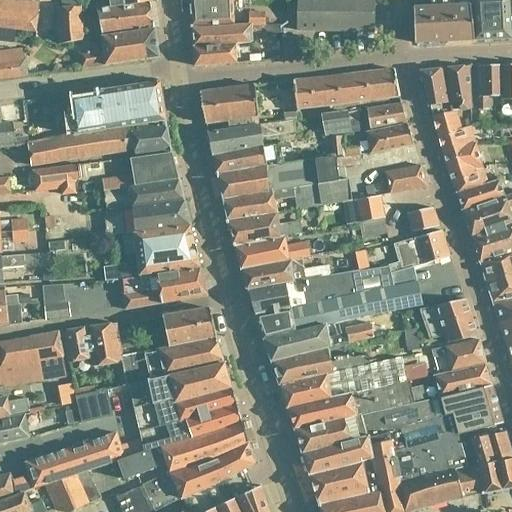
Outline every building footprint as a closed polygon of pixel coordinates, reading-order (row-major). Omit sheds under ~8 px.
[(0,0),(0,29),(35,34),(39,6),(0,0)] [(91,0),(108,0),(110,9),(150,3),(149,0),(91,0)] [(188,0),(191,28),(233,25),(232,0),(188,0)] [(296,0),(296,32),(373,33),(373,0),(296,0)] [(413,45),(444,43),(441,0),(433,0),(433,2),(430,2),(430,8),(411,9),(413,45)] [(441,0),(444,43),(473,42),(471,6),(453,7),(453,1),(450,1),(450,0),(441,0)] [(510,26),(509,6),(509,0),(470,0),(473,42),(511,40),(511,35),(510,28),(510,26)] [(97,20),(100,37),(153,30),(150,3),(110,9),(96,11),(96,10),(80,12),(81,23),(97,20)] [(81,23),(80,12),(80,8),(55,9),(55,23),(58,47),(84,42),(81,23)] [(248,14),(248,27),(252,27),(265,27),(265,14),(248,14)] [(233,27),(190,29),(192,50),(234,46),(234,48),(252,44),(251,35),(280,35),(280,27),(265,27),(248,27),(233,27)] [(157,58),(153,31),(100,39),(102,51),(80,55),(81,71),(157,58)] [(301,39),(282,40),(283,60),(303,59),(301,39)] [(234,46),(192,50),(194,68),(235,65),(234,48),(234,46)] [(0,53),(0,80),(27,77),(23,51),(0,53)] [(511,66),(500,67),(501,98),(501,102),(511,101),(511,66)] [(488,99),(501,98),(500,67),(478,67),(479,112),(489,111),(488,99)] [(451,114),(456,113),(470,110),(468,68),(443,71),(451,114)] [(344,77),(347,104),(397,99),(393,71),(344,77)] [(432,117),(451,114),(443,71),(420,73),(429,108),(430,108),(432,117)] [(347,104),(344,77),(294,83),(298,110),(347,104)] [(111,88),(112,90),(104,91),(103,89),(100,90),(101,93),(99,93),(105,133),(128,129),(128,128),(165,122),(159,83),(157,83),(157,81),(155,82),(155,84),(151,84),(147,85),(147,83),(144,83),(145,85),(136,87),(136,84),(133,85),(134,87),(125,88),(125,86),(122,86),(123,89),(114,90),(114,88),(111,88)] [(252,128),(250,119),(256,119),(254,87),(200,93),(205,125),(227,122),(229,131),(252,128)] [(72,136),(72,137),(72,138),(81,137),(105,133),(99,93),(67,98),(72,136)] [(366,111),(370,131),(406,124),(400,106),(366,111)] [(351,134),(348,114),(347,112),(320,116),(324,138),(351,134)] [(284,123),(293,122),(300,121),(299,113),(283,115),(284,123)] [(459,122),(456,113),(451,114),(432,117),(441,153),(476,146),(484,144),(482,136),(474,138),(471,128),(468,128),(461,130),(459,122)] [(466,120),(459,122),(461,130),(468,128),(466,120)] [(284,123),(252,128),(229,131),(207,134),(211,155),(263,147),(261,139),(273,137),(294,134),(293,122),(284,123)] [(0,147),(15,146),(15,149),(27,148),(26,137),(14,138),(12,124),(0,125),(0,147)] [(133,152),(134,160),(171,154),(165,124),(128,130),(128,129),(105,133),(81,137),(83,160),(93,159),(112,156),(116,156),(133,152)] [(406,126),(365,135),(369,155),(368,155),(368,156),(412,147),(406,126)] [(27,144),(31,168),(83,160),(81,137),(72,138),(72,137),(27,144)] [(216,178),(284,166),(281,153),(278,144),(263,147),(211,155),(216,178)] [(447,174),(482,169),(476,146),(441,153),(447,172),(447,174)] [(343,159),(359,157),(358,148),(342,150),(343,159)] [(134,160),(129,160),(132,177),(133,188),(144,186),(178,183),(178,181),(171,156),(171,154),(134,160)] [(359,157),(343,159),(335,160),(335,158),(314,161),(318,186),(318,187),(339,183),(339,182),(339,181),(337,169),(360,167),(359,157)] [(314,161),(284,166),(216,178),(222,202),(268,193),(317,186),(318,186),(314,161)] [(77,166),(58,169),(61,197),(75,195),(73,182),(79,181),(77,166)] [(421,167),(384,174),(390,195),(427,188),(421,167)] [(456,196),(488,185),(482,169),(447,174),(456,196)] [(45,170),(32,172),(34,192),(47,190),(45,170)] [(102,182),(101,182),(103,193),(112,192),(131,188),(133,188),(132,177),(129,178),(102,182)] [(8,179),(0,179),(0,196),(9,196),(8,180),(8,179)] [(348,180),(339,182),(339,183),(318,187),(318,186),(317,186),(321,208),(352,203),(348,180)] [(488,185),(456,196),(462,213),(505,200),(504,197),(502,191),(499,181),(488,185)] [(131,188),(112,192),(112,193),(113,198),(123,197),(124,211),(131,210),(131,209),(183,203),(178,183),(144,186),(133,188),(131,188)] [(294,199),(295,206),(296,212),(321,208),(317,186),(294,190),(295,199),(294,199)] [(366,199),(375,198),(373,187),(364,190),(366,199)] [(274,202),(294,199),(295,199),(294,190),(273,193),(268,193),(222,202),(227,221),(226,222),(227,224),(277,215),(274,202)] [(511,226),(511,223),(508,210),(511,208),(511,197),(505,200),(462,213),(470,238),(511,226)] [(383,220),(379,198),(355,202),(359,224),(383,220)] [(124,211),(103,213),(106,237),(132,235),(189,228),(183,203),(131,209),(131,210),(124,211)] [(431,210),(406,215),(411,235),(439,229),(431,210)] [(299,223),(279,226),(276,215),(277,215),(227,224),(233,246),(282,238),(285,238),(301,236),(299,223)] [(40,222),(45,245),(58,242),(54,220),(40,222)] [(362,241),(387,236),(384,220),(380,221),(359,225),(362,241)] [(0,234),(27,232),(26,221),(11,222),(11,227),(0,228),(0,234)] [(511,230),(511,226),(470,238),(479,263),(511,253),(511,230)] [(119,267),(102,269),(104,283),(113,282),(122,281),(154,277),(200,271),(196,256),(189,228),(132,235),(137,269),(125,271),(125,266),(119,267)] [(27,232),(0,234),(0,255),(1,255),(0,248),(0,240),(12,239),(12,244),(28,243),(27,232)] [(392,246),(400,273),(448,259),(441,232),(392,246)] [(286,247),(285,238),(282,238),(233,246),(240,271),(289,261),(291,263),(291,262),(304,260),(309,259),(309,260),(310,259),(306,243),(286,247)] [(55,244),(48,245),(49,253),(56,252),(55,244)] [(511,253),(479,263),(484,281),(511,273),(511,253)] [(1,270),(25,268),(30,268),(51,267),(52,267),(50,254),(29,256),(24,257),(0,258),(0,285),(2,285),(1,270)] [(295,284),(307,281),(330,277),(328,267),(305,270),(304,260),(291,262),(291,263),(289,261),(240,271),(247,292),(295,284)] [(247,292),(255,316),(257,322),(263,341),(295,333),(326,327),(361,319),(421,305),(416,280),(393,286),(389,267),(357,273),(307,281),(295,284),(247,292)] [(154,277),(122,281),(123,295),(122,295),(125,312),(206,297),(206,295),(200,271),(154,277)] [(511,273),(484,281),(492,305),(511,300),(511,273)] [(0,307),(17,306),(29,305),(29,296),(16,297),(4,298),(3,289),(0,288),(0,307)] [(511,320),(511,300),(492,305),(498,325),(511,320)] [(448,345),(477,338),(464,301),(434,309),(434,308),(418,313),(428,341),(445,337),(448,345)] [(17,307),(17,306),(0,307),(0,328),(21,327),(19,307),(17,307)] [(60,306),(43,308),(45,321),(61,319),(60,306)] [(167,348),(214,338),(208,310),(161,317),(167,348)] [(511,320),(498,325),(505,348),(511,345),(511,320)] [(369,324),(344,330),(340,331),(342,336),(329,339),(326,327),(295,333),(263,341),(270,363),(330,347),(331,350),(348,345),(373,340),(369,324)] [(116,333),(115,325),(62,334),(68,364),(90,360),(92,369),(122,363),(123,363),(121,358),(122,358),(117,333),(116,333)] [(137,355),(135,345),(133,331),(117,333),(122,358),(121,358),(123,363),(122,363),(127,387),(133,385),(146,441),(138,443),(142,454),(149,451),(150,452),(159,449),(171,445),(241,423),(223,365),(214,338),(167,348),(157,351),(156,351),(150,352),(137,355)] [(34,337),(43,382),(66,377),(57,333),(34,337)] [(24,385),(43,382),(34,337),(15,341),(24,385)] [(4,389),(24,385),(15,341),(0,343),(0,388),(3,388),(4,389)] [(485,367),(478,342),(445,349),(451,374),(485,367)] [(443,361),(440,350),(431,352),(434,363),(443,361)] [(331,363),(328,351),(271,365),(279,386),(333,374),(333,375),(369,366),(367,356),(353,359),(352,356),(333,360),(334,363),(331,363)] [(399,384),(406,382),(401,359),(369,366),(333,375),(333,374),(279,386),(286,409),(356,393),(399,384)] [(485,367),(433,378),(434,381),(439,400),(465,393),(491,386),(487,374),(485,367)] [(410,381),(406,382),(399,384),(356,393),(286,409),(287,411),(294,432),(363,417),(391,411),(415,405),(427,402),(425,395),(414,397),(410,381)] [(503,425),(497,405),(492,387),(491,386),(443,399),(440,400),(427,402),(415,405),(391,411),(363,417),(294,432),(301,454),(368,438),(385,434),(445,418),(452,416),(458,437),(503,425)] [(25,400),(7,404),(3,388),(0,388),(0,420),(10,418),(10,417),(28,413),(25,400)] [(94,394),(75,398),(81,425),(100,421),(94,394)] [(460,446),(458,437),(452,416),(445,418),(385,434),(368,438),(301,454),(319,508),(311,510),(311,511),(403,511),(398,487),(467,468),(473,466),(478,465),(471,443),(460,446)] [(0,421),(0,445),(29,439),(24,417),(0,421)] [(169,475),(180,471),(248,444),(241,423),(171,445),(159,449),(169,475)] [(482,496),(511,489),(511,457),(505,434),(470,441),(471,443),(478,465),(473,466),(479,496),(482,495),(482,496)] [(117,435),(24,464),(25,466),(33,492),(44,488),(56,484),(68,480),(70,479),(81,475),(116,463),(116,462),(125,460),(117,435)] [(182,501),(245,471),(245,469),(255,465),(248,444),(180,471),(169,475),(168,476),(179,500),(181,499),(182,501)] [(149,451),(142,454),(125,460),(116,462),(116,463),(123,482),(156,470),(150,452),(149,451)] [(473,466),(467,468),(398,487),(403,511),(416,511),(462,500),(479,496),(473,466)] [(253,491),(245,471),(182,501),(187,511),(184,511),(208,511),(235,500),(253,491)] [(0,502),(14,498),(8,475),(0,476),(0,502)] [(70,479),(68,480),(82,508),(91,504),(100,500),(92,484),(86,487),(81,475),(70,479)] [(155,511),(179,500),(168,476),(142,487),(115,499),(120,511),(155,511)] [(68,511),(72,511),(82,508),(68,480),(56,484),(68,511)] [(68,511),(56,484),(44,488),(54,511),(57,511),(68,511)] [(268,511),(260,487),(253,491),(235,500),(208,511),(268,511)] [(44,511),(41,504),(27,508),(23,495),(14,498),(0,502),(0,511),(44,511)]
